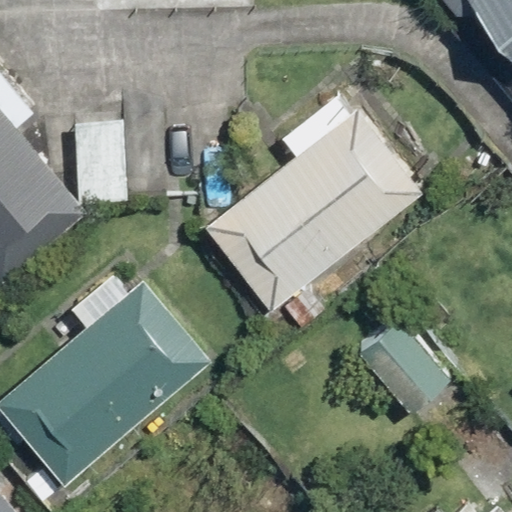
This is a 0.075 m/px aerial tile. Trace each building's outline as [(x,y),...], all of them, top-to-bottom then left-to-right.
[(511,0),(451,0),(455,6),(478,8),(511,49),(511,0)] [(0,270),(3,275),(89,206),(15,115),(31,102),(0,63),(0,270)] [(295,148),(205,216),(272,304),(425,188),(358,100),(350,106),(337,88),(282,130),(295,148)] [(88,317),(0,389),(0,397),(66,477),(213,355),(143,271),(128,284),(113,265),(73,299),(88,317)] [(399,308),(358,342),(408,404),(449,370),(399,308)] [(315,511),(244,429),(147,511),(315,511)] [(0,511),(24,511),(0,483),(0,511)] [(511,511),(511,508),(500,494),(477,511),(511,511)]
